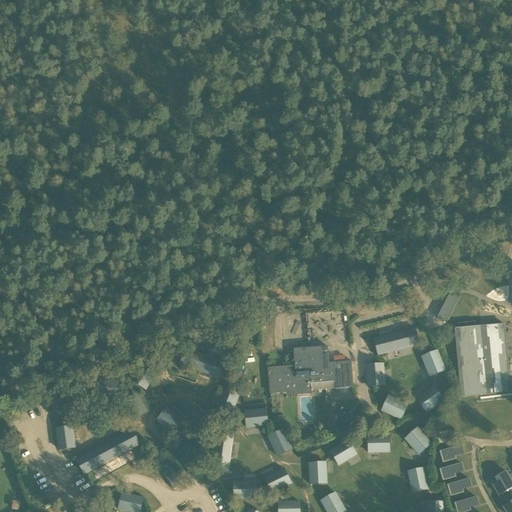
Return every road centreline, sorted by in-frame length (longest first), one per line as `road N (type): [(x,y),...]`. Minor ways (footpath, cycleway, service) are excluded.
road 1 (unclassified): [(0,390),(229,299),(324,296),(387,282),(511,227)]
road 2 (unknown): [(166,502),(187,490),(203,497),(153,428),(153,409),(203,395)]
